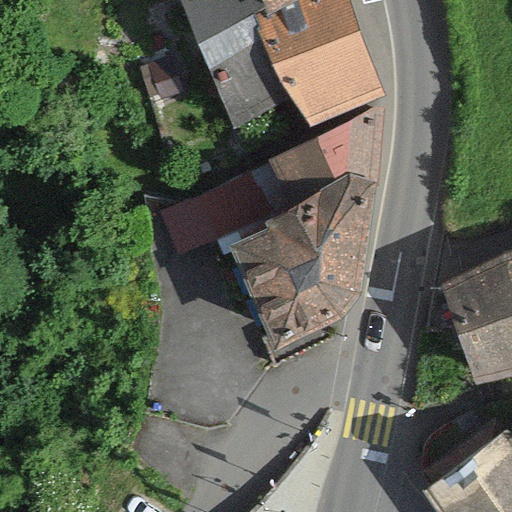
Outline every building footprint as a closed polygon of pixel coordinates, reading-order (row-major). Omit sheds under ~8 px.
[(240,0),(193,0),(200,16),(240,0)] [(267,0),(240,0),(200,16),(237,111),(302,86),(267,0)] [(315,117),(383,91),(350,0),(267,0),(302,86),(315,117)] [(321,160),(376,162),(383,91),(315,117),(321,160)] [(228,226),(289,326),(356,299),(376,162),(321,160),(228,226)] [(511,247),(451,275),(481,376),(511,369),(511,247)] [(511,511),(511,426),(430,482),(451,511),(511,511)]
